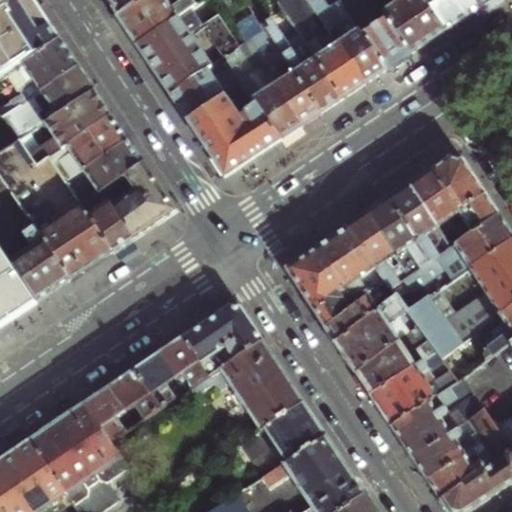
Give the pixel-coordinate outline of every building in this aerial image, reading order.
[(0,0),(0,84),(12,77),(62,43),(42,12),(33,0),(0,0)] [(104,0),(109,6),(118,20),(147,0),(104,0)] [(165,0),(147,0),(118,20),(131,39),(138,50),(212,0),(178,0),(169,6),(165,0)] [(247,44),(217,0),(212,0),(138,50),(158,80),(170,98),(208,73),(211,70),(208,66),(214,62),(230,57),(232,56),(235,54),(239,52),(248,46),(247,44)] [(306,0),(329,35),(365,88),(378,80),(387,74),(340,5),(330,11),(323,1),(321,0),(317,0),(315,2),(313,0),(306,0)] [(374,0),(341,0),(340,5),(387,74),(401,64),(413,56),(380,8),(374,0)] [(446,34),(422,0),(391,0),(380,8),(413,56),(432,43),(446,34)] [(422,0),(446,34),(464,22),(479,12),(471,0),(422,0)] [(471,0),(479,12),(497,0),(471,0)] [(289,19),(301,37),(344,102),(355,95),(365,88),(329,35),(318,43),(298,13),(289,19)] [(271,38),(323,116),(334,109),(344,102),(301,37),(290,45),(275,22),(270,25),(277,34),(271,38)] [(248,46),(262,68),(303,129),(315,122),(323,116),(271,38),(277,34),(270,25),(265,29),(267,32),(247,44),(248,46)] [(0,114),(0,116),(7,121),(81,71),(74,60),(62,43),(12,77),(26,97),(0,114)] [(234,62),(238,59),(235,54),(232,56),(230,57),(234,62)] [(234,62),(229,66),(243,86),(282,143),(295,135),(303,129),(262,68),(249,76),(238,59),(234,62)] [(211,78),(208,73),(170,98),(180,113),(188,123),(243,86),(229,66),(211,78)] [(59,119),(96,93),(90,84),(81,71),(7,121),(22,144),(39,133),(30,120),(51,106),(59,119)] [(282,143),(243,86),(188,123),(210,157),(226,181),(257,160),(282,143)] [(51,161),(113,119),(107,109),(96,93),(59,119),(47,127),(56,141),(31,157),(39,169),(51,161)] [(113,119),(51,161),(67,186),(130,143),(123,134),(113,119)] [(102,195),(145,166),(140,158),(130,143),(67,186),(83,208),(102,195)] [(0,158),(0,176),(10,191),(71,282),(99,264),(114,254),(83,208),(67,186),(51,161),(39,169),(31,157),(22,144),(0,158)] [(465,164),(450,161),(442,166),(431,174),(468,231),(463,234),(467,240),(501,218),(465,164)] [(177,213),(145,166),(102,195),(133,241),(157,226),(177,213)] [(468,231),(431,174),(419,182),(410,188),(438,230),(449,222),(463,243),(467,240),(463,234),(468,231)] [(438,230),(410,188),(400,194),(389,202),(431,264),(444,256),(441,251),(438,254),(427,237),(438,230)] [(34,252),(13,267),(38,304),(59,291),(71,282),(10,191),(0,197),(0,212),(20,242),(25,238),(34,252)] [(125,247),(133,241),(102,195),(83,208),(114,254),(125,247)] [(431,264),(389,202),(379,209),(368,216),(396,258),(408,249),(417,263),(413,266),(418,273),(419,272),(431,264)] [(396,258),(368,216),(358,223),(347,230),(391,291),(401,284),(404,282),(400,276),(396,279),(389,268),(385,265),(396,258)] [(453,284),(470,272),(511,243),(511,234),(511,233),(501,218),(467,240),(463,243),(444,256),(431,264),(419,272),(421,276),(425,278),(426,277),(430,283),(445,272),(453,284)] [(391,291),(347,230),(333,240),(318,250),(357,307),(371,297),(382,289),(386,295),(391,291)] [(440,358),(479,331),(511,308),(511,243),(470,272),(486,297),(446,324),(441,316),(444,313),(433,297),(417,308),(408,314),(418,328),(425,337),(427,340),(436,352),(440,358)] [(0,330),(38,304),(13,267),(0,248),(0,330)] [(357,307),(318,250),(303,260),(286,271),(326,330),(357,307)] [(417,308),(401,284),(391,291),(397,299),(408,314),(417,308)] [(357,307),(326,330),(332,339),(336,345),(380,312),(371,297),(357,307)] [(397,299),(380,312),(336,345),(351,367),(356,376),(400,342),(390,327),(408,314),(397,299)] [(180,341),(206,379),(260,342),(251,329),(239,311),(229,307),(224,311),(180,341)] [(484,362),(508,346),(511,342),(511,308),(479,331),(487,343),(487,344),(484,350),(486,353),(480,357),(484,362)] [(418,328),(411,334),(414,339),(417,337),(420,340),(425,337),(418,328)] [(407,353),(400,342),(356,376),(367,391),(371,397),(429,357),(436,352),(427,340),(407,353)] [(156,357),(183,395),(190,390),(206,379),(180,341),(169,348),(156,357)] [(206,379),(190,390),(195,398),(215,384),(220,392),(229,386),(260,432),(302,404),(285,378),(260,342),(206,379)] [(146,364),(131,374),(158,412),(183,395),(156,357),(146,364)] [(436,366),(429,357),(371,397),(384,417),(391,428),(449,388),(457,382),(449,371),(429,385),(423,375),(436,366)] [(107,391),(124,416),(133,428),(158,412),(131,374),(122,380),(107,391)] [(462,378),(457,382),(461,388),(466,385),(462,378)] [(458,401),(449,388),(391,428),(401,443),(405,449),(449,418),(445,411),(458,401)] [(110,444),(120,437),(124,434),(116,421),(124,416),(107,391),(96,398),(83,407),(110,444)] [(476,398),(449,418),(405,449),(419,469),(428,483),(484,443),(491,452),(498,463),(505,458),(511,453),(511,450),(498,431),(476,398)] [(302,404),(260,432),(239,446),(246,457),(271,441),(285,463),(325,438),(315,423),(302,404)] [(28,444),(64,495),(73,507),(88,497),(88,490),(99,483),(107,484),(129,469),(119,456),(110,444),(83,407),(57,424),(28,444)] [(511,421),(498,431),(511,450),(511,421)] [(120,437),(110,444),(119,456),(128,450),(120,437)] [(325,438),(285,463),(261,480),(268,491),(289,477),(310,509),(304,511),(248,511),(245,507),(251,503),(243,491),(211,511),(337,511),(363,495),(344,466),(325,438)] [(473,465),(491,452),(484,443),(428,483),(437,496),(441,502),(480,476),(473,465)] [(0,462),(0,510),(1,511),(55,511),(51,504),(64,495),(28,444),(4,460),(0,462)] [(480,476),(441,502),(447,511),(473,511),(511,486),(511,468),(511,467),(496,477),(491,469),(489,470),(480,476)] [(363,495),(337,511),(375,511),(372,507),(363,495)]
